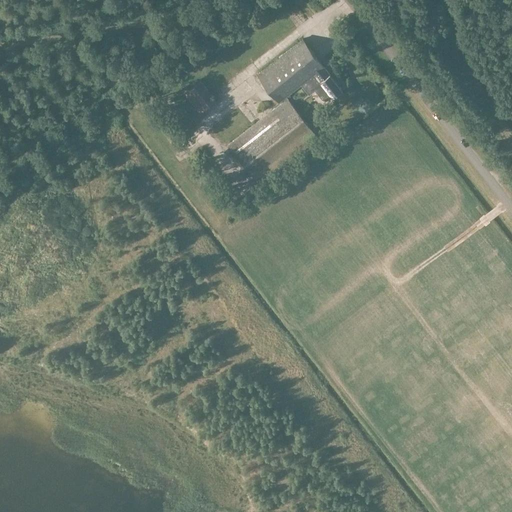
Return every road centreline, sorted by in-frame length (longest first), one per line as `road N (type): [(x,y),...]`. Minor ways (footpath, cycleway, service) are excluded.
road 1 (unclassified): [(511,208),(349,0)]
road 2 (track): [(218,0),(150,22),(0,44)]
road 3 (track): [(438,0),(454,56),(511,146)]
